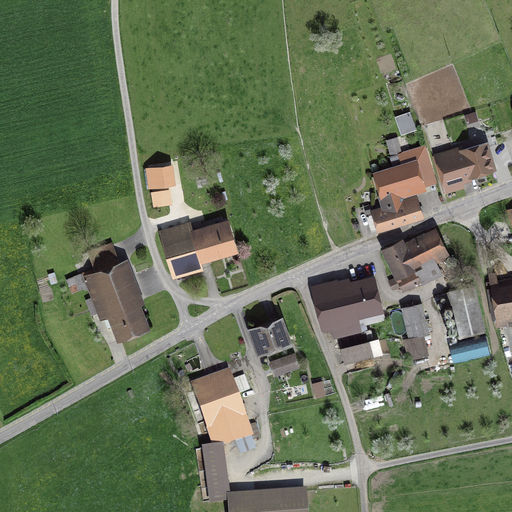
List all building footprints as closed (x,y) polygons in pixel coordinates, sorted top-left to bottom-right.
[(486,147),(436,161),(446,192),(462,187),(459,179),(492,169),(486,147)] [(161,158),(148,160),(153,201),(166,199),(161,158)] [(375,175),(382,198),(421,187),(414,164),(375,175)] [(385,209),(373,213),(377,227),(420,215),(416,201),(400,206),(398,201),(384,205),(385,209)] [(187,229),(162,237),(172,274),(198,267),(195,259),(233,248),(226,224),(189,235),(187,229)] [(400,242),(385,249),(398,277),(390,281),(394,289),(401,285),(404,291),(441,273),(436,262),(446,257),(434,232),(403,247),(400,242)] [(110,246),(91,253),(99,274),(87,279),(106,328),(114,325),(119,337),(144,327),(135,304),(139,302),(124,262),(117,265),(110,246)] [(494,276),(487,277),(494,316),(511,312),(511,282),(495,286),(494,276)] [(346,282),(314,289),(324,328),(332,326),(335,336),(367,328),(363,312),(380,308),(373,281),(347,287),(346,282)] [(472,287),(450,292),(459,334),(482,329),(472,287)] [(444,294),(434,296),(436,308),(447,306),(444,294)] [(422,303),(403,307),(409,338),(404,339),(408,359),(428,355),(424,336),(429,335),(422,303)] [(280,322),(253,331),(260,351),(287,341),(280,322)] [(379,342),(342,349),(344,361),(381,354),(379,342)] [(293,356),(272,363),(275,374),(296,367),(293,356)] [(194,386),(216,448),(222,446),(250,435),(236,397),(254,391),(248,374),(228,381),(226,374),(194,386)] [(321,382),(312,384),(315,397),(324,395),(321,382)] [(211,499),(229,497),(222,446),(216,448),(204,449),(211,499)] [(306,511),(305,491),(229,497),(230,511),(306,511)]
